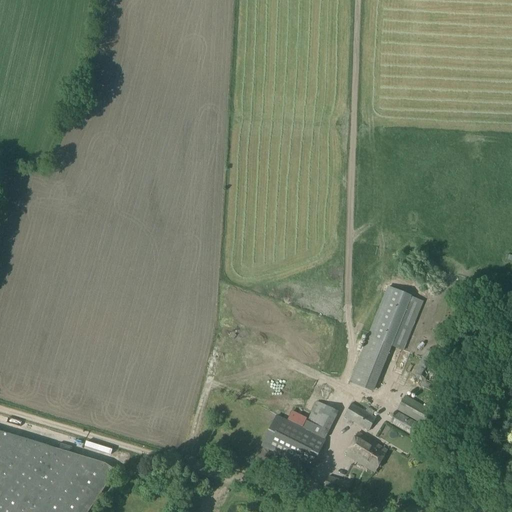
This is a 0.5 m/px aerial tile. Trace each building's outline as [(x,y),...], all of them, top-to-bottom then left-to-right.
[(386,289),(367,338),(390,347),(403,352),(422,304),(409,298),(386,289)] [(427,351),(415,376),(417,379),(422,382),(425,380),(422,387),(435,393),(444,373),(431,368),(436,355),(435,351),(430,349),(427,351)] [(497,381),(494,398),(502,399),(505,383),(497,381)] [(406,396),(397,411),(426,427),(434,412),(406,396)] [(277,416),(261,447),(310,471),(325,440),(324,440),(337,413),(316,402),(307,422),(306,422),(302,429),(277,416)] [(351,404),(344,417),(368,432),(376,419),(351,404)] [(396,412),(390,423),(426,443),(432,432),(396,412)] [(0,511),(86,511),(114,468),(0,432),(0,511)] [(358,433),(346,456),(374,473),(387,451),(358,433)] [(411,444),(408,450),(414,453),(417,446),(411,444)] [(120,482),(117,487),(119,488),(117,492),(126,497),(134,482),(125,477),(122,483),(120,482)] [(328,477),(324,493),(346,499),(350,483),(328,477)]
